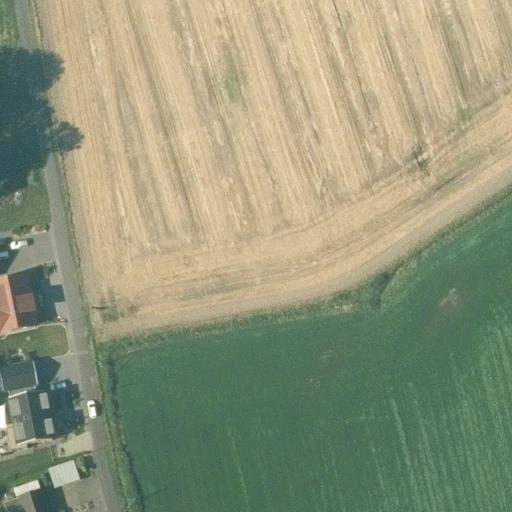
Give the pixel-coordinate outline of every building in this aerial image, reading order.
[(23,279),(0,284),(0,333),(33,327),(23,279)] [(8,393),(34,388),(37,388),(33,364),(0,370),(0,384),(2,394),(8,393)] [(34,388),(8,393),(9,400),(8,401),(13,430),(5,431),(9,454),(27,450),(26,447),(51,442),(50,437),(51,437),(49,425),(48,425),(46,411),(44,400),(43,400),(42,394),(35,396),(34,388)] [(78,481),(72,463),(47,471),(53,489),(78,481)] [(46,511),(40,492),(16,500),(20,511),(46,511)] [(20,511),(16,500),(5,504),(7,511),(20,511)]
